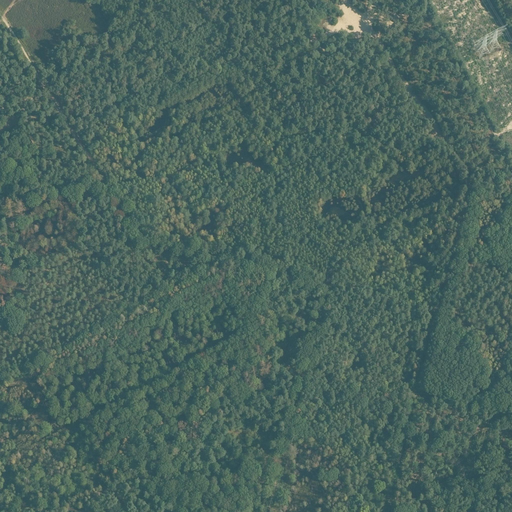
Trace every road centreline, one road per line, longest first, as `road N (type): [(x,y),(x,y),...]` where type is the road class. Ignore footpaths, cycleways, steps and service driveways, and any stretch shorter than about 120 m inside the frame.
road 1 (unknown): [(0,380),(11,381),(220,259)]
road 2 (track): [(103,186),(142,234),(325,282)]
road 3 (track): [(299,393),(268,511)]
